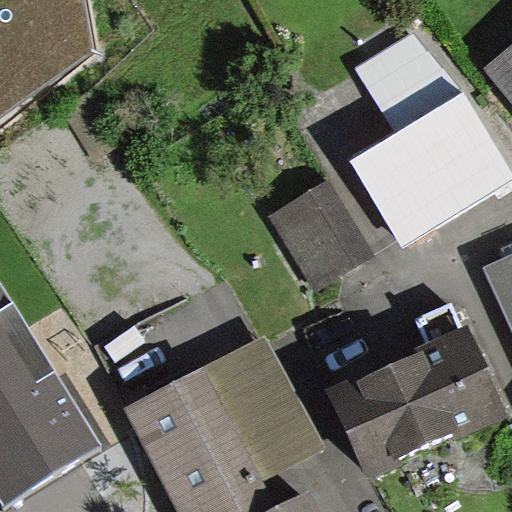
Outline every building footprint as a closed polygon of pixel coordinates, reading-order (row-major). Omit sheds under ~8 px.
[(0,0),(0,111),(91,49),(83,0),(0,0)] [(393,133),(350,158),(401,243),(511,176),(511,174),(462,91),(416,38),(358,74),(393,133)] [(511,45),(483,69),(511,105),(511,45)] [(334,177),(272,215),(317,289),(380,251),(334,177)] [(511,255),(486,268),(511,322),(511,255)] [(3,511),(99,454),(0,294),(0,506),(3,511)] [(466,327),(329,390),(367,473),(504,410),(466,327)] [(177,511),(317,511),(309,495),(335,483),(262,334),(124,402),(177,511)]
